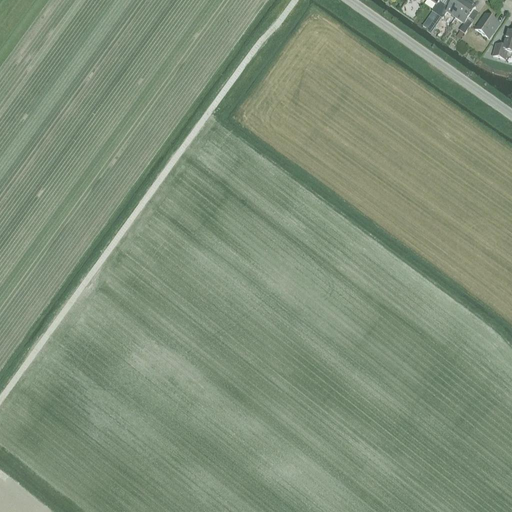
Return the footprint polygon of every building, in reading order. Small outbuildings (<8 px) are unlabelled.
[(432,13),(437,16),(444,6),(439,2),(440,0),(427,0),(436,6),(431,13),(432,13)] [(455,20),(466,3),(464,2),(465,0),(455,0),(449,9),(444,6),(437,16),(433,22),(437,25),(440,20),(440,19),(442,20),(447,14),(455,20)] [(466,3),(455,20),(463,25),(459,32),(460,32),(458,36),(462,39),(464,35),(472,25),(467,22),(475,9),(476,7),(469,3),(468,4),(466,3)] [(437,16),(432,13),(428,19),(433,22),(437,16)] [(488,41),(499,26),(485,16),(475,31),(488,41)] [(496,46),(492,58),(505,62),(507,55),(509,54),(511,54),(511,33),(507,33),(503,48),(496,46)] [(496,46),(502,36),(497,34),(491,44),(496,46)]
